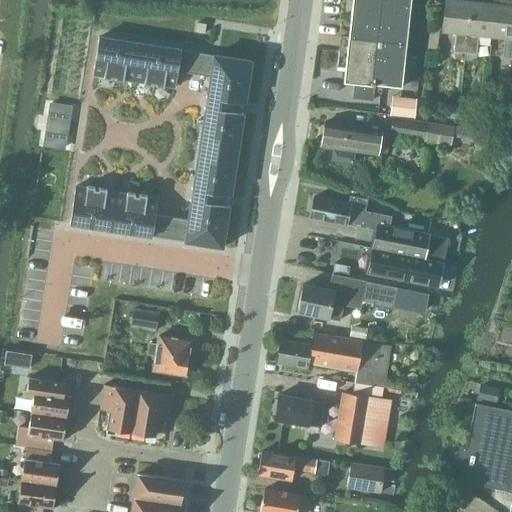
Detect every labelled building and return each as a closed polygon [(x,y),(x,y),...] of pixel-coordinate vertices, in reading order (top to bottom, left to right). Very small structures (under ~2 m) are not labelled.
[(339,48),(336,67),(345,69),(343,82),(355,83),(353,99),(372,101),(373,94),(381,95),(382,84),(402,87),(408,30),(409,21),(410,13),(411,0),(352,0),(348,49),(339,48)] [(454,52),(465,53),(471,1),(461,0),(445,0),(442,31),(456,33),(454,52)] [(479,35),(492,36),(495,4),(471,1),(465,53),(477,54),(479,35)] [(503,57),(511,57),(511,5),(495,4),(492,36),(505,38),(503,57)] [(410,13),(409,21),(419,22),(420,14),(410,13)] [(98,37),(92,74),(113,77),(119,40),(98,37)] [(119,40),(113,77),(134,81),(139,43),(119,40)] [(134,81),(154,84),(160,46),(139,43),(134,81)] [(181,50),(160,46),(154,84),(175,87),(177,72),(179,61),(181,50)] [(189,51),(181,50),(179,61),(187,62),(189,51)] [(195,64),(197,52),(189,51),(187,62),(195,64)] [(195,64),(203,65),(205,54),(197,52),(195,64)] [(465,53),(464,60),(476,61),(477,54),(465,53)] [(213,55),(205,54),(203,65),(212,66),(213,55)] [(219,79),(216,98),(243,103),(245,103),(252,61),(213,55),(212,66),(210,77),(219,79)] [(187,62),(179,61),(177,72),(185,74),(187,62)] [(195,64),(187,62),(185,74),(193,75),(195,64)] [(195,64),(193,75),(202,76),(203,65),(195,64)] [(210,77),(212,66),(203,65),(202,76),(210,77)] [(242,112),(243,103),(216,98),(214,108),(242,112)] [(70,107),(50,104),(48,118),(68,121),(70,107)] [(96,113),(93,109),(91,108),(89,107),(87,107),(80,153),(82,153),(85,153),(88,152),(91,151),(94,148),(98,144),(100,142),(101,139),(103,136),(103,127),(103,125),(102,122),(96,113)] [(211,128),(202,127),(199,148),(237,154),(244,113),(242,112),(214,108),(211,128)] [(392,117),(389,134),(425,141),(428,123),(392,117)] [(467,129),(483,128),(483,117),(466,118),(467,129)] [(494,122),(493,133),(507,134),(508,123),(494,122)] [(325,123),(322,146),(333,148),(331,160),(352,163),(354,151),(376,154),(376,152),(379,134),(379,131),(325,123)] [(428,123),(425,141),(441,144),(450,145),(452,136),(453,127),(428,123)] [(64,148),(66,134),(46,131),(44,145),(64,148)] [(229,195),(231,196),(237,154),(199,148),(195,170),(204,171),(201,191),(229,195)] [(95,189),(75,186),(69,223),(89,227),(95,189)] [(89,227),(110,230),(116,192),(95,189),(89,227)] [(229,195),(201,191),(199,200),(227,205),(229,195)] [(110,230),(130,233),(136,196),(116,192),(110,230)] [(153,225),(155,214),(157,199),(136,196),(130,233),(151,237),(153,225)] [(313,197),(309,218),(345,225),(375,230),(376,231),(377,225),(388,227),(390,216),(363,211),(365,201),(349,198),(348,204),(313,197)] [(199,200),(196,220),(188,219),(186,230),(184,242),(222,248),(229,205),(227,205),(199,200)] [(163,215),(155,214),(153,225),(161,226),(163,215)] [(161,226),(169,228),(171,216),(163,215),(161,226)] [(177,229),(179,218),(171,216),(169,228),(177,229)] [(186,230),(188,219),(179,218),(177,229),(186,230)] [(151,237),(159,238),(161,226),(153,225),(151,237)] [(427,236),(377,225),(376,231),(375,230),(366,274),(436,289),(447,241),(427,237),(427,236)] [(169,228),(161,226),(159,238),(167,239),(169,228)] [(176,240),(177,229),(169,228),(167,239),(176,240)] [(184,242),(186,230),(177,229),(176,240),(184,242)] [(350,266),(334,263),(332,271),(348,275),(350,266)] [(301,284),(295,312),(337,321),(341,304),(343,293),(361,297),(364,282),(331,275),(328,290),(301,284)] [(406,308),(405,321),(415,322),(417,310),(406,308)] [(130,327),(155,331),(158,312),(134,309),(130,327)] [(432,329),(423,322),(416,331),(424,338),(432,329)] [(355,371),(352,394),(381,398),(390,345),(362,341),(362,342),(315,334),(313,346),(280,340),(276,364),(308,370),(309,363),(355,371)] [(185,372),(188,372),(191,366),(190,359),(187,359),(190,340),(158,335),(157,344),(148,343),(146,355),(155,356),(153,370),(185,375),(185,372)] [(4,365),(29,368),(31,354),(6,350),(4,365)] [(29,379),(27,391),(34,393),(31,414),(70,420),(71,413),(73,411),(75,402),(73,399),(70,399),(70,397),(64,396),(66,385),(29,379)] [(480,385),(477,399),(497,403),(499,389),(480,385)] [(107,429),(132,433),(138,391),(104,386),(100,409),(110,411),(107,429)] [(138,391),(132,433),(156,437),(159,418),(169,420),(173,397),(138,391)] [(391,400),(381,398),(352,394),(341,392),(333,439),(384,447),(391,400)] [(308,427),(308,425),(320,427),(324,404),(312,402),(312,401),(279,395),(274,421),(308,427)] [(511,411),(474,404),(467,438),(511,447),(511,411)] [(18,425),(15,445),(26,447),(26,448),(52,452),(54,440),(63,441),(64,440),(67,440),(69,438),(71,428),(69,426),(70,420),(31,414),(29,427),(18,425)] [(511,447),(467,438),(465,448),(451,445),(448,463),(461,465),(458,481),(511,491),(511,447)] [(26,448),(21,483),(59,488),(60,481),(63,479),(64,470),(62,467),(59,467),(59,466),(50,464),(52,452),(26,448)] [(292,470),(313,473),(313,472),(328,475),(329,463),(315,461),(261,452),(257,475),(291,481),(292,470)] [(382,493),(386,469),(349,463),(345,487),(382,493)] [(180,511),(185,480),(139,473),(133,511),(180,511)] [(21,483),(16,511),(42,511),(43,509),(53,510),(53,508),(56,509),(59,506),(60,497),(58,494),(59,488),(21,483)] [(296,511),(297,510),(308,511),(310,498),(264,490),(259,511),(296,511)]
